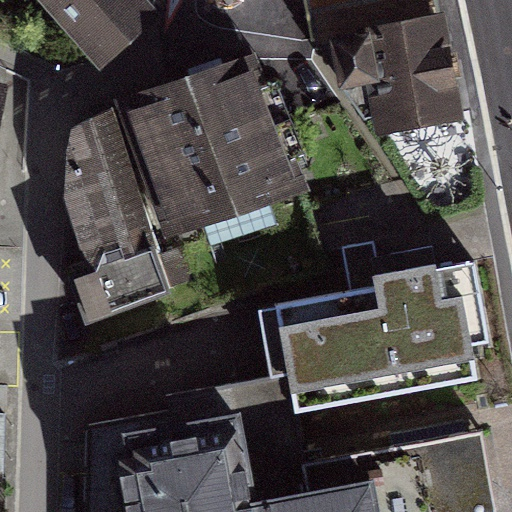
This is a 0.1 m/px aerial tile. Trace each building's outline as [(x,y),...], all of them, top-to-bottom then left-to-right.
[(33,0),(99,67),(167,1),(165,0),(33,0)] [(380,134),(459,118),(438,16),(359,32),(380,134)] [(253,55),(125,99),(177,231),(301,184),(253,55)] [(156,237),(109,103),(74,124),(69,191),(93,258),(156,237)] [(172,287),(156,237),(93,258),(71,265),(88,315),(172,287)] [(271,284),(289,403),(469,375),(450,256),(271,284)] [(91,425),(87,511),(491,511),(475,428),(241,473),(226,398),(91,425)]
